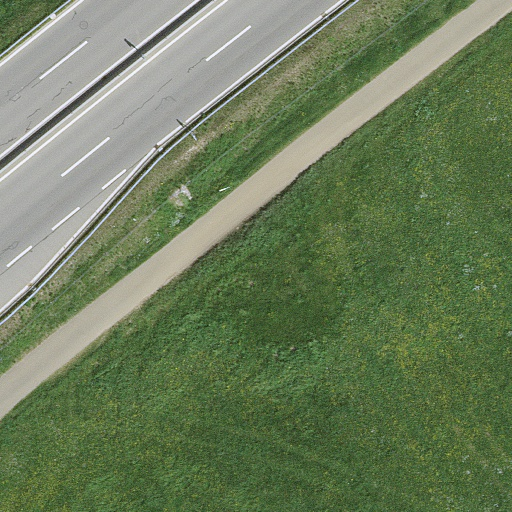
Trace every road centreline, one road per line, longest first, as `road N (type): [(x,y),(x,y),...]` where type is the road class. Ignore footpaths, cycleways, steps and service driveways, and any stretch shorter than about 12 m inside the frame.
road 1 (unclassified): [(0,406),(495,0)]
road 2 (motorway): [(0,228),(286,0)]
road 3 (motorway): [(141,0),(0,111)]
